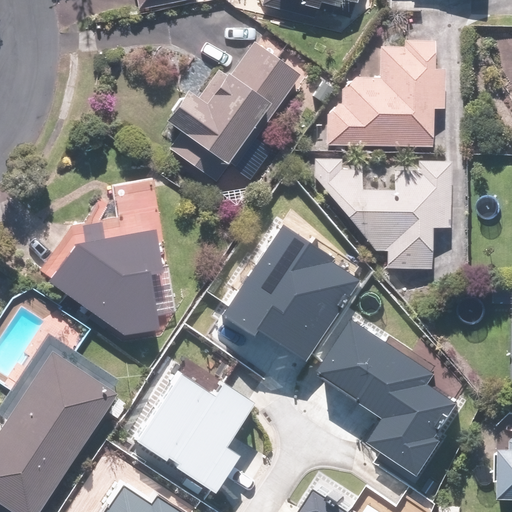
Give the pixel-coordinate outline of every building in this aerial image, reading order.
[(263,0),(262,4),(316,18),(317,12),(353,21),(358,0),(263,0)] [(328,100),(326,144),(434,148),(436,108),(447,109),(449,66),(438,66),(439,37),(405,36),(404,45),(378,44),(377,76),(342,74),(341,101),(328,100)] [(303,77),(255,40),(231,72),(224,66),(203,93),(193,85),(169,117),(182,127),(168,146),(216,182),(276,105),(280,107),(303,77)] [(452,227),(453,161),(395,159),(393,188),(363,187),(364,158),(317,156),(315,179),(379,251),(388,251),(387,268),(435,270),(436,226),(452,227)] [(282,225),(223,315),(260,338),(262,334),(307,363),(360,282),(332,264),(335,259),(282,225)] [(129,332),(162,327),(172,310),(175,290),(171,273),(159,257),(156,227),(132,234),(117,236),(111,228),(101,227),(93,232),(91,240),(81,240),(54,277),(129,332)] [(354,318),(318,371),(382,415),(366,439),(415,473),(459,407),(427,385),(435,373),(354,318)] [(118,395),(121,390),(114,386),(119,379),(49,333),(0,406),(11,414),(0,429),(0,496),(23,511),(40,511),(107,412),(118,419),(129,402),(118,395)] [(184,371),(138,440),(216,491),(243,451),(230,442),(257,402),(225,381),(217,393),(184,371)] [(511,442),(509,446),(508,450),(500,450),(499,478),(507,479),(506,497),(511,497),(511,442)] [(366,511),(365,511),(370,504),(323,469),(291,511),(366,511)] [(154,497),(128,479),(103,511),(195,511),(196,511),(161,487),(154,497)]
